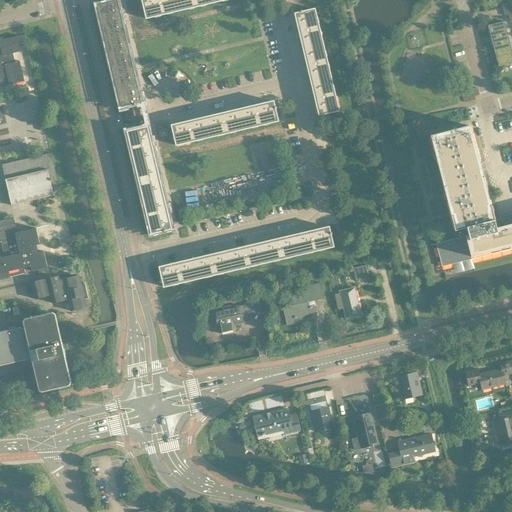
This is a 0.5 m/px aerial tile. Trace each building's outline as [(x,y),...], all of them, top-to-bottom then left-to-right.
[(180,11),(177,0),(141,0),(146,19),(180,11)] [(214,3),(213,0),(177,0),(180,11),(214,3)] [(97,5),(105,40),(125,35),(117,1),(97,5)] [(511,19),(511,2),(502,5),(504,16),(508,15),(509,20),(511,19)] [(302,48),(322,44),(314,9),(302,12),(301,11),(299,11),(300,13),(294,14),(302,48)] [(498,67),(511,62),(511,56),(503,22),(488,26),(498,67)] [(133,68),(125,35),(105,40),(113,73),(133,68)] [(19,36),(0,40),(0,47),(1,50),(0,50),(0,79),(6,78),(7,77),(9,85),(9,84),(23,81),(23,82),(24,81),(19,61),(14,62),(12,53),(22,51),(18,37),(19,37),(19,36)] [(310,82),(330,77),(322,44),(302,48),(310,82)] [(141,102),(133,68),(113,73),(121,107),(133,104),(133,106),(135,105),(135,104),(141,102)] [(330,77),(310,82),(318,116),(338,111),(330,77)] [(6,78),(0,79),(0,86),(0,88),(8,86),(6,78)] [(273,102),(239,110),(243,130),(277,121),(275,109),(276,109),(276,107),(274,107),(273,102)] [(239,110),(205,118),(210,137),(243,130),(239,110)] [(176,145),(210,137),(205,118),(171,126),(176,145)] [(337,136),(334,124),(325,127),(328,139),(337,136)] [(493,221),(493,220),(469,127),(469,126),(430,136),(430,137),(453,230),(454,231),(456,239),(431,245),(431,246),(436,245),(441,267),(511,248),(511,224),(505,226),(504,222),(503,222),(504,226),(495,229),(495,227),(492,228),(491,222),(493,221)] [(135,166),(155,161),(147,127),(127,132),(135,166)] [(346,144),(326,148),(328,159),(349,154),(346,144)] [(59,190),(51,153),(50,153),(50,154),(2,165),(1,165),(11,206),(12,205),(11,205),(53,195),(53,196),(52,191),(59,189),(59,190)] [(349,154),(328,159),(330,167),(351,162),(349,154)] [(143,200),(163,195),(155,161),(135,166),(143,200)] [(351,162),(330,167),(332,175),(352,170),(351,162)] [(352,170),(332,175),(334,182),(354,178),(352,170)] [(354,178),(334,182),(336,190),(356,185),(354,178)] [(356,185),(336,190),(337,198),(358,193),(356,185)] [(358,193),(337,198),(339,205),(360,200),(358,193)] [(163,195),(143,200),(151,234),(163,231),(163,232),(165,232),(165,230),(171,229),(163,195)] [(360,200),(339,205),(341,213),(361,208),(360,200)] [(361,208),(341,213),(343,221),(363,216),(361,208)] [(363,216),(343,221),(345,232),(366,227),(363,216)] [(36,228),(20,232),(20,234),(16,235),(15,233),(11,218),(13,218),(13,217),(0,220),(0,278),(0,280),(10,278),(10,277),(24,274),(25,274),(24,269),(30,267),(31,271),(38,270),(39,276),(49,273),(49,272),(48,273),(47,268),(47,267),(43,252),(44,252),(44,251),(36,253),(35,249),(37,249),(36,245),(40,244),(39,244),(36,229),(36,228)] [(294,235),(299,255),(333,247),(330,235),(331,234),(331,232),(329,233),(328,227),(294,235)] [(265,263),(299,255),(294,235),(260,243),(265,263)] [(260,243),(227,251),(231,271),(265,263),(260,243)] [(198,279),(231,271),(227,251),(193,259),(198,279)] [(163,287),(198,279),(193,259),(159,267),(163,287)] [(355,281),(369,278),(366,265),(352,269),(355,281)] [(66,275),(31,283),(34,299),(50,295),(52,303),(67,300),(70,311),(86,307),(84,300),(88,299),(84,283),(81,283),(79,276),(67,278),(66,275)] [(282,308),(287,325),(297,323),(296,318),(317,313),(315,306),(309,307),(308,302),(323,299),(320,283),(312,285),(313,290),(290,295),(293,305),(282,308)] [(339,293),(334,295),(338,310),(343,309),(345,319),(360,315),(354,288),(339,291),(339,293)] [(284,304),(291,302),(290,295),(283,297),(284,304)] [(243,324),(241,317),(242,317),(243,318),(245,317),(246,316),(246,314),(263,310),(260,299),(243,303),(243,305),(239,306),(238,305),(214,311),(219,333),(235,329),(234,326),(243,324)] [(52,312),(51,312),(24,319),(22,322),(23,328),(20,327),(0,331),(0,366),(27,360),(28,359),(31,362),(38,390),(38,391),(41,392),(41,393),(69,386),(71,383),(55,315),(55,314),(52,312)] [(511,373),(511,361),(500,364),(501,368),(478,374),(477,369),(465,372),(468,386),(480,383),(482,390),(505,384),(503,376),(511,373)] [(421,377),(419,367),(409,370),(410,376),(397,379),(402,398),(421,393),(417,378),(421,377)] [(307,400),(309,406),(319,404),(317,398),(307,400)] [(369,413),(353,417),(360,449),(370,446),(370,447),(373,446),(372,446),(378,444),(372,423),(379,421),(375,406),(368,407),(369,413)] [(328,408),(310,412),(315,432),(332,428),(328,408)] [(300,431),(296,414),(289,416),(288,409),(252,417),(257,436),(262,435),(262,436),(265,435),(272,433),(284,430),(284,434),(300,431)] [(511,420),(511,410),(497,414),(499,420),(493,421),(497,437),(498,436),(498,437),(499,437),(500,442),(498,443),(511,440),(511,439),(509,426),(511,425),(511,422),(511,421),(511,420)] [(413,456),(434,451),(430,434),(415,438),(415,439),(409,441),(409,440),(398,442),(400,451),(388,454),(392,467),(414,462),(413,456)] [(306,455),(299,456),(301,463),(307,461),(306,455)]
